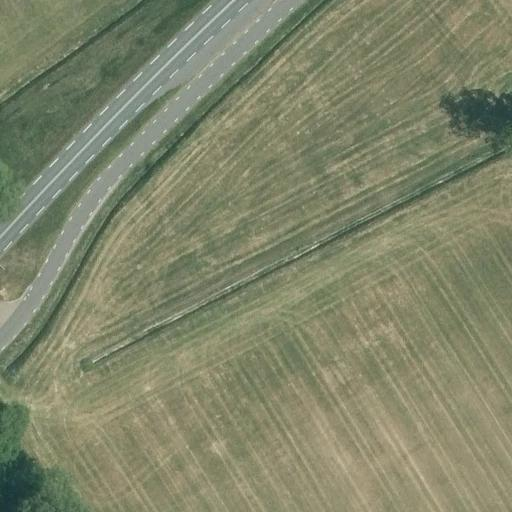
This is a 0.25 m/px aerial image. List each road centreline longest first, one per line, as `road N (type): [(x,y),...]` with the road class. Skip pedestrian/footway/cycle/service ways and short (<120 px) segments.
road 1 (unclassified): [(10,328),(97,188),(289,0)]
road 2 (primary): [(0,236),(234,0)]
